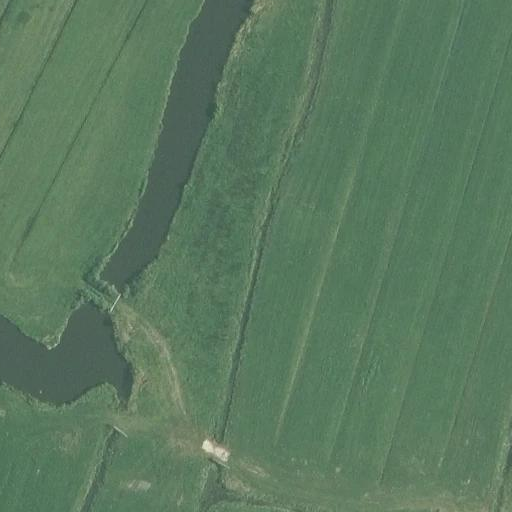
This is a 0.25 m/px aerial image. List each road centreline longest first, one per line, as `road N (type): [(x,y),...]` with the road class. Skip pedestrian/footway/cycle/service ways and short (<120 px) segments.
road 1 (track): [(193,439),(106,423),(40,432),(0,409)]
road 2 (track): [(193,439),(157,347),(86,287)]
road 3 (track): [(361,511),(243,477),(193,439)]
